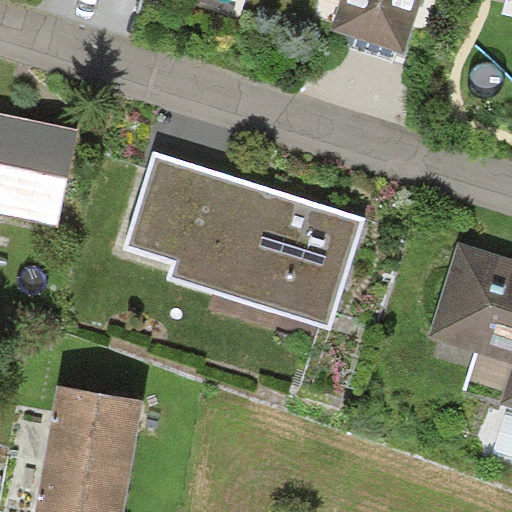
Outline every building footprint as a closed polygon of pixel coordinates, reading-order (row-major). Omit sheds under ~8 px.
[(422,0),(340,0),(330,33),(404,57),(422,0)] [(0,217),(57,230),(77,134),(0,118),(0,217)] [(365,221),(155,155),(123,252),(173,268),(168,282),(329,333),(365,221)] [(511,261),(459,245),(429,340),(511,365),(511,373),(502,407),(511,411),(511,261)] [(123,511),(141,406),(58,393),(38,511),(123,511)] [(511,453),(511,411),(500,450),(511,453)]
